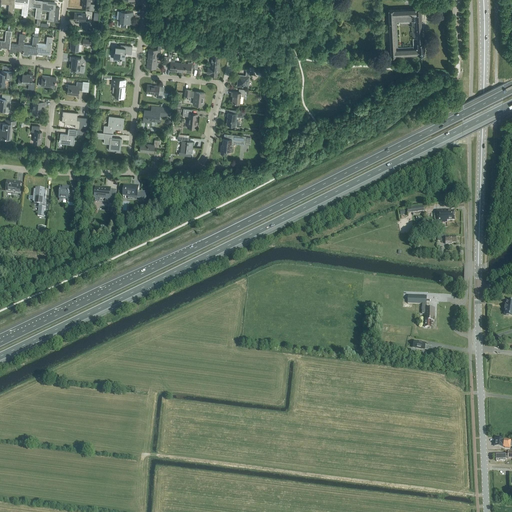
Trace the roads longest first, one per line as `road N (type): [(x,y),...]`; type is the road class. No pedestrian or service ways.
road 1 (motorway): [(511,88),(0,342)]
road 2 (motorway): [(0,355),(511,103)]
road 3 (tertiary): [(486,511),(477,292)]
road 4 (tertiary): [(477,292),(483,85)]
road 5 (residential): [(129,172),(198,162),(222,83)]
road 6 (residential): [(46,172),(54,103),(134,110)]
road 7 (residential): [(0,58),(58,64),(65,0)]
